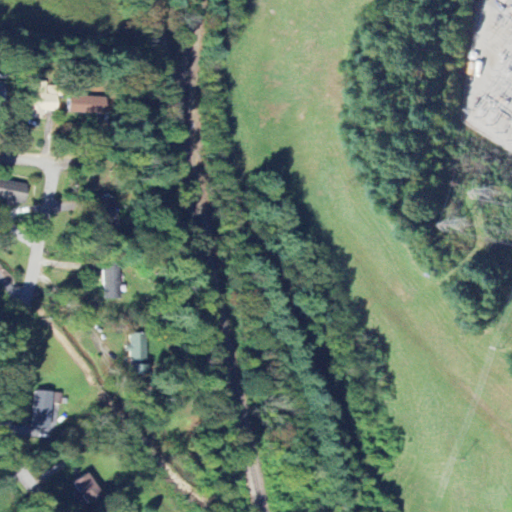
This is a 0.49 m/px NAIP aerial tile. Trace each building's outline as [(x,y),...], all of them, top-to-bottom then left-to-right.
[(57,94),(46,94),(46,82),(36,82),(36,94),(23,93),(23,111),(28,111),(28,120),(41,120),(42,111),(56,112),(57,94)] [(67,113),(105,114),(105,95),(68,93),(67,113)] [(0,200),(22,205),(26,187),(0,181),(0,200)] [(119,266),(102,265),(101,300),(117,301),(119,266)] [(144,335),(127,335),(127,345),(125,345),(126,376),(145,376),(144,335)] [(32,428),(49,429),(51,393),(34,392),(32,428)] [(71,484),(87,506),(101,496),(85,474),(71,484)]
